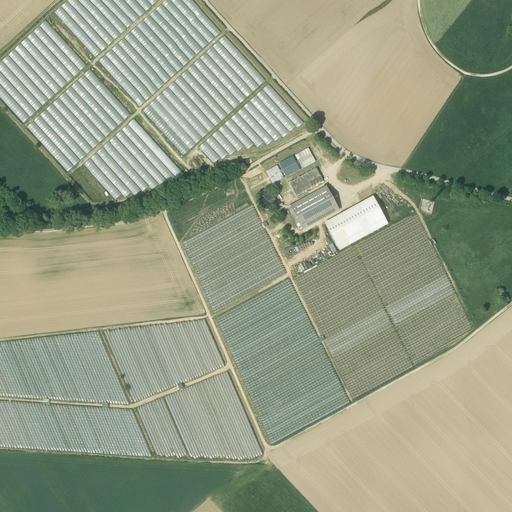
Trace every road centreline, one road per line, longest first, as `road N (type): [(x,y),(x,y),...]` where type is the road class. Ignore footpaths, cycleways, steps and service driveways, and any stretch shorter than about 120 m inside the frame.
road 1 (track): [(511,304),(447,356),(268,448),(163,209)]
road 2 (track): [(0,233),(125,225),(319,128)]
road 3 (track): [(269,155),(115,212),(85,209),(0,107)]
road 4 (unclassified): [(319,128),(368,164),(511,199)]
road 5 (unclassified): [(319,128),(202,0)]
road 6 (track): [(511,67),(481,75),(450,63),(423,29),(418,0)]
